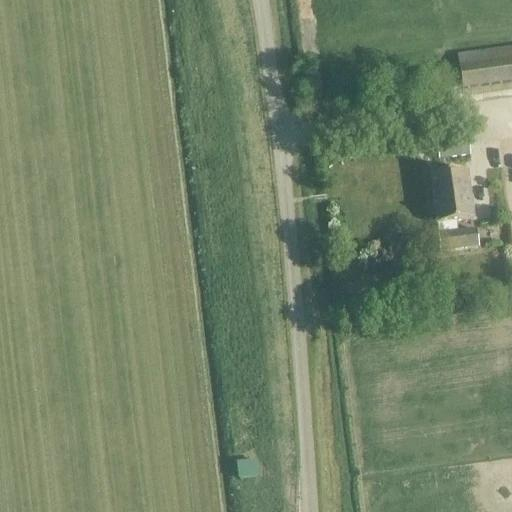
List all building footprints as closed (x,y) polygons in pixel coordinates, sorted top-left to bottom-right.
[(439,70),(442,92),(511,82),(511,47),(456,56),(458,68),(439,70)] [(469,135),(437,139),(440,158),(472,154),(469,135)] [(470,219),(464,171),(427,176),(434,228),(436,228),(439,256),(475,251),(472,231),(455,233),(453,222),(470,219)] [(448,286),(450,303),(462,302),(461,285),(448,286)] [(258,440),(240,441),(241,452),(259,450),(258,440)] [(254,462),(238,464),(239,480),(256,479),(254,462)] [(253,495),(251,484),(238,485),(239,490),(235,491),(236,500),(240,500),(240,497),(253,495)]
